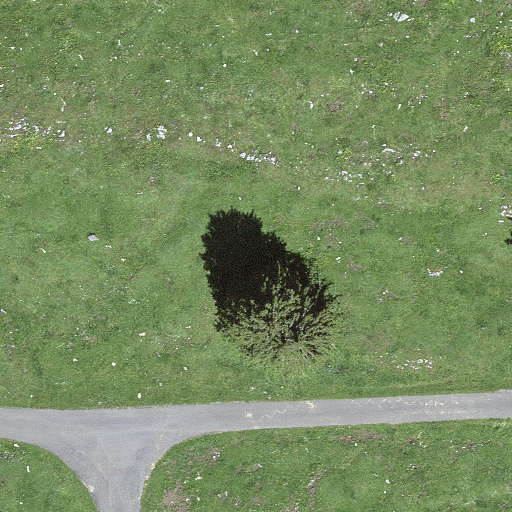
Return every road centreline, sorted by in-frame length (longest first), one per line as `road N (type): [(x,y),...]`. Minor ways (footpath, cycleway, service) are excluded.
road 1 (track): [(107,427),(511,405)]
road 2 (track): [(0,422),(107,427),(119,511)]
